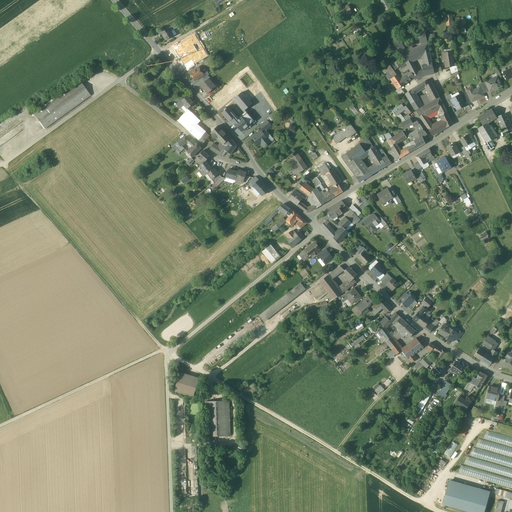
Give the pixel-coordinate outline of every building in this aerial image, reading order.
[(386,0),(379,0),(386,10),(390,7),(386,0)] [(170,32),(168,29),(164,31),(161,33),(166,40),(173,36),(171,31),(170,32)] [(173,45),(180,57),(196,48),(194,44),(198,42),(194,36),(180,44),(178,42),(173,45)] [(426,39),(413,45),(412,48),(413,51),(417,49),(427,44),(426,39)] [(427,44),(417,49),(420,56),(420,59),(421,59),(425,60),(426,64),(429,63),(432,62),(427,44)] [(198,51),(196,48),(180,57),(188,70),(194,67),(191,63),(206,55),(202,49),(198,51)] [(412,48),(401,54),(404,58),(406,63),(410,62),(420,56),(417,49),(413,51),(412,48)] [(452,53),(444,54),(446,66),(454,65),(452,53)] [(176,69),(182,67),(179,59),(172,61),(176,69)] [(430,64),(422,66),(425,76),(434,74),(432,64),(430,64)] [(418,72),(414,65),(412,65),(412,66),(409,68),(411,72),(413,75),(418,72)] [(457,65),(449,68),(452,74),(457,72),(457,65)] [(197,68),(190,73),(191,74),(190,76),(191,77),(193,77),(195,81),(201,76),(204,75),(203,74),(201,71),(200,72),(197,68)] [(511,69),(503,72),(507,80),(511,77),(511,69),(511,68),(511,69)] [(409,73),(401,78),(402,79),(400,80),(403,85),(414,77),(413,75),(411,72),(409,73)] [(400,80),(397,75),(392,78),(390,80),(391,80),(397,89),(403,85),(400,80)] [(497,77),(485,82),(489,91),(490,92),(502,86),(499,80),(498,77),(497,77)] [(216,87),(209,79),(204,83),(200,86),(207,94),(211,91),(215,87),(216,87)] [(79,80),(38,110),(49,126),(90,95),(79,80)] [(426,80),(412,89),(414,94),(425,86),(428,84),(426,80)] [(434,86),(427,90),(429,93),(433,100),(439,97),(434,86)] [(480,88),(472,91),(471,87),(466,89),(472,102),(477,100),(476,99),(484,96),(483,94),(480,88)] [(414,94),(412,89),(405,94),(415,110),(422,106),(417,98),(414,94)] [(252,104),(242,92),(234,99),(244,111),(252,104)] [(426,94),(423,96),(423,95),(417,98),(422,106),(423,106),(433,101),(433,100),(429,93),(427,94),(426,94)] [(450,95),(445,98),(450,106),(454,104),(452,100),(450,95)] [(187,96),(182,100),(182,99),(179,101),(180,102),(177,104),(180,108),(181,108),(184,106),(187,109),(188,109),(191,106),(191,105),(193,103),(187,96)] [(452,100),(454,104),(457,110),(465,105),(460,96),(452,100)] [(423,106),(422,107),(425,113),(426,116),(437,111),(444,107),(439,97),(433,101),(423,106)] [(413,111),(408,104),(405,107),(404,107),(404,108),(405,109),(409,114),(413,111)] [(231,120),(242,132),(254,121),(247,112),(238,120),(231,112),(233,112),(229,107),(222,113),(229,122),(231,120)] [(422,107),(415,110),(420,116),(425,113),(422,107)] [(444,107),(437,111),(438,114),(440,114),(440,115),(447,112),(444,107)] [(492,109),(478,118),(483,125),(483,126),(487,124),(497,117),(492,109)] [(49,126),(38,110),(32,114),(43,129),(49,126)] [(185,113),(178,121),(181,124),(191,112),(189,110),(186,113),(185,113)] [(191,112),(181,124),(190,132),(197,124),(200,121),(191,112)] [(440,115),(442,120),(446,128),(453,125),(447,112),(440,115)] [(405,120),(399,113),(397,115),(402,122),(405,120)] [(433,125),(432,126),(426,118),(426,116),(425,113),(420,116),(433,136),(443,130),(438,122),(434,125),(433,125)] [(511,128),(506,113),(497,117),(504,133),(511,129),(511,128)] [(409,118),(402,123),(403,125),(402,126),(404,128),(412,124),(409,118)] [(266,120),(259,126),(264,131),(271,126),(266,120)] [(206,132),(197,124),(190,132),(199,140),(206,132)] [(489,127),(487,124),(483,126),(483,125),(478,128),(487,143),(493,140),(496,138),(490,126),(489,127)] [(350,125),(342,131),(346,137),(348,139),(356,132),(350,125)] [(228,136),(218,126),(211,133),(219,141),(222,138),(224,140),(228,136)] [(418,130),(408,134),(409,139),(411,138),(412,139),(415,138),(416,140),(422,137),(427,134),(423,129),(419,131),(418,130)] [(261,131),(252,138),(258,146),(262,143),(265,146),(270,142),(261,131)] [(342,131),(332,138),(336,144),(346,137),(342,131)] [(392,138),(393,141),(395,144),(396,144),(406,137),(405,135),(402,131),(392,138)] [(209,135),(206,132),(199,140),(203,144),(207,139),(209,135)] [(389,133),(379,135),(383,143),(388,141),(387,140),(392,138),(389,133)] [(467,135),(460,139),(464,147),(474,141),(471,136),(468,138),(467,135)] [(191,141),(186,136),(178,143),(180,146),(182,146),(187,141),(189,143),(191,141)] [(228,136),(224,140),(222,138),(219,141),(220,143),(221,142),(223,144),(224,142),(229,138),(228,136)] [(422,137),(416,140),(414,141),(416,144),(418,147),(425,143),(422,137)] [(237,146),(229,138),(224,142),(228,146),(224,150),(226,151),(231,154),(237,146)] [(368,138),(360,144),(366,152),(367,152),(366,152),(367,151),(373,147),(368,138)] [(201,148),(192,140),(191,141),(189,143),(193,147),(187,152),(192,157),(198,151),(198,152),(199,151),(201,148)] [(220,143),(218,146),(213,144),(210,149),(211,150),(220,156),(223,150),(225,150),(224,150),(228,146),(224,142),(223,144),(221,142),(220,143)] [(454,143),(447,147),(452,156),(459,153),(458,150),(454,143)] [(362,166),(357,159),(366,152),(360,144),(346,154),(352,162),(358,171),(354,173),(360,182),(364,179),(372,175),(372,174),(369,170),(368,169),(364,164),(362,166)] [(401,153),(396,144),(395,144),(391,146),(393,149),(398,159),(410,152),(408,148),(401,153)] [(412,146),(408,148),(410,152),(418,147),(416,144),(412,146)] [(182,146),(180,146),(175,151),(178,154),(185,149),(182,146)] [(373,147),(367,151),(369,154),(370,154),(373,159),(380,155),(379,153),(377,151),(374,147),(373,147)] [(464,147),(461,149),(464,154),(465,157),(469,155),(464,147)] [(398,159),(393,149),(388,152),(394,162),(398,159)] [(428,149),(415,157),(419,162),(421,166),(426,163),(425,161),(429,158),(429,157),(432,155),(428,149)] [(210,156),(203,150),(198,156),(203,161),(205,162),(210,156)] [(298,154),(288,161),(293,168),(296,174),(297,174),(307,168),(298,154)] [(352,162),(346,154),(342,157),(348,165),(352,162)] [(380,155),(373,159),(376,164),(372,166),(375,172),(386,166),(383,160),(380,155)] [(387,157),(383,160),(386,166),(387,166),(391,163),(387,157)] [(445,157),(437,162),(439,167),(442,172),(451,167),(445,157)] [(191,158),(185,163),(189,166),(194,160),(191,158)] [(213,169),(206,161),(205,162),(200,166),(206,174),(207,174),(213,169)] [(358,171),(352,162),(348,165),(354,173),(358,171)] [(419,162),(414,165),(417,171),(420,169),(423,168),(421,166),(419,162)] [(330,171),(325,164),(318,169),(323,176),(326,174),(330,171)] [(213,169),(207,174),(212,180),(214,179),(219,174),(214,168),(213,169)] [(296,174),(293,168),(288,171),(292,176),(296,174)] [(330,171),(326,174),(328,178),(333,186),(337,184),(341,182),(333,169),(330,171)] [(425,178),(420,169),(417,171),(420,175),(423,181),(425,180),(425,179),(425,178)] [(233,171),(228,170),(226,177),(236,180),(236,179),(238,172),(234,171),(233,171)] [(246,173),(239,170),(238,172),(236,179),(244,182),(245,176),(246,173)] [(411,171),(403,175),(407,183),(415,178),(411,171)] [(226,178),(221,177),(216,182),(219,185),(226,178)] [(321,184),(317,178),(313,181),(317,187),(320,184),(321,184)] [(256,183),(254,185),(257,190),(262,194),(268,190),(265,187),(265,186),(261,182),(259,180),(256,183)] [(312,188),(302,180),(297,187),(308,196),(309,197),(310,196),(314,189),(312,188)] [(337,184),(333,186),(329,188),(331,191),(335,197),(343,192),(337,184)] [(235,189),(241,201),(249,196),(242,185),(235,189)] [(308,196),(297,187),(295,190),(303,197),(306,199),(308,196)] [(326,202),(317,188),(314,189),(310,196),(315,205),(317,208),(326,202)] [(388,189),(377,195),(383,204),(388,201),(387,200),(393,197),(388,189)] [(303,197),(295,190),(289,199),(297,205),(300,202),(303,197)] [(331,191),(329,192),(328,191),(322,195),(327,202),(335,197),(331,191)] [(466,206),(471,203),(465,193),(460,196),(466,206)] [(341,200),(326,210),(327,213),(328,215),(330,217),(332,219),(334,220),(335,221),(338,219),(337,217),(343,213),(339,208),(345,205),(344,204),(341,200)] [(306,207),(300,202),(297,205),(307,213),(308,212),(306,207)] [(290,209),(283,204),(279,208),(278,208),(280,210),(286,214),(287,213),(290,209)] [(278,208),(269,217),(271,219),(280,210),(278,208)] [(358,218),(351,211),(346,217),(348,219),(348,220),(351,223),(352,224),(354,222),(358,218)] [(300,216),(293,212),(290,216),(289,218),(294,222),(295,222),(297,219),(298,220),(300,216)] [(375,214),(368,220),(367,219),(363,222),(372,233),(376,229),(374,227),(380,222),(378,219),(375,214)] [(307,223),(300,216),(298,220),(300,222),(298,225),(299,227),(301,228),(307,223)] [(271,219),(269,217),(263,223),(266,225),(272,220),(271,219)] [(348,219),(346,217),(339,224),(343,227),(345,229),(351,223),(348,220),(348,219)] [(387,224),(380,217),(378,219),(380,222),(384,226),(387,224)] [(281,220),(276,225),(279,228),(286,221),(284,219),(281,220)] [(345,229),(343,227),(341,229),(338,233),(343,238),(348,232),(345,229)] [(304,237),(299,230),(298,230),(296,233),(302,239),(304,237)] [(288,239),(287,240),(293,247),(302,239),(296,233),(296,232),(294,234),(288,239)] [(335,235),(333,238),(339,244),(343,238),(338,233),(335,235)] [(315,242),(307,248),(312,254),(313,255),(314,253),(320,249),(315,242)] [(277,253),(271,245),(263,252),(272,264),(280,257),(277,253)] [(307,248),(299,254),(304,261),(308,258),(307,257),(312,254),(307,248)] [(325,249),(316,256),(318,259),(320,257),(327,251),(325,249)] [(333,259),(327,251),(320,257),(326,264),(333,259)] [(364,251),(363,251),(360,254),(357,257),(365,265),(371,259),(364,251)] [(384,270),(378,263),(375,266),(371,270),(372,270),(378,276),(384,270)] [(357,275),(349,266),(344,271),(346,273),(345,274),(350,280),(351,281),(353,279),(357,275)] [(336,269),(328,275),(331,279),(339,273),(337,271),(336,269)] [(328,275),(319,282),(328,292),(334,300),(338,296),(342,293),(338,288),(331,279),(328,275)] [(390,281),(387,284),(387,285),(393,291),(399,284),(393,278),(392,279),(390,281)] [(351,281),(350,280),(346,284),(343,286),(347,290),(347,289),(356,282),(353,279),(351,281)] [(319,282),(309,289),(318,300),(328,292),(319,282)] [(301,283),(259,316),(264,322),(306,289),(301,283)] [(342,284),(338,288),(342,293),(347,290),(343,286),(342,284)] [(344,296),(342,297),(345,301),(348,299),(352,304),(361,297),(354,288),(349,292),(344,296)] [(406,292),(399,300),(407,306),(408,305),(413,299),(414,298),(406,292)] [(367,296),(357,305),(359,308),(369,298),(367,296)] [(369,298),(359,308),(365,314),(369,310),(366,308),(370,305),(373,303),(370,299),(369,298)] [(432,303),(426,298),(422,302),(426,306),(428,308),(432,303)] [(417,303),(413,299),(408,305),(412,310),(417,303)] [(391,308),(384,300),(381,303),(379,305),(382,308),(387,313),(391,308)] [(282,318),(299,308),(296,303),(279,314),(282,318)] [(375,309),(371,313),(374,316),(382,308),(379,305),(378,306),(375,309)] [(424,307),(419,313),(418,313),(413,319),(416,322),(422,316),(425,312),(427,310),(425,308),(424,307)] [(395,313),(391,318),(390,317),(389,319),(386,317),(381,322),(386,327),(392,322),(398,315),(395,313)] [(398,315),(392,322),(395,324),(401,317),(398,315)] [(424,318),(422,316),(416,322),(424,328),(429,322),(424,318)] [(405,321),(401,317),(395,324),(402,330),(408,324),(405,322),(406,321),(405,321)] [(429,322),(424,328),(429,333),(434,326),(432,324),(429,322)] [(416,331),(408,324),(402,330),(402,331),(409,338),(416,331)] [(443,324),(438,332),(445,336),(450,328),(443,324)] [(389,333),(384,327),(379,332),(385,341),(391,337),(389,333)] [(457,333),(450,328),(445,336),(453,341),(455,338),(458,333),(457,333)] [(464,333),(459,330),(457,333),(458,333),(455,338),(458,340),(464,333)] [(385,341),(379,332),(375,335),(382,343),(385,341)] [(394,335),(392,337),(395,341),(402,336),(399,332),(394,335)] [(356,348),(364,338),(359,333),(351,344),(356,348)] [(316,341),(312,335),(308,338),(313,344),(316,341)] [(498,344),(487,336),(482,344),(492,350),(493,350),(498,344)] [(391,337),(385,341),(388,345),(396,355),(401,350),(402,350),(395,341),(392,337),(391,337)] [(402,350),(401,350),(408,358),(413,354),(422,347),(423,347),(416,339),(402,350)] [(482,351),(479,349),(474,356),(481,360),(485,353),(482,351)] [(432,351),(431,351),(426,356),(428,359),(429,357),(429,358),(434,353),(433,352),(432,350),(432,351)] [(493,350),(492,350),(491,352),(491,353),(489,355),(494,358),(498,353),(493,350)] [(447,354),(442,351),(440,353),(434,360),(438,362),(439,363),(447,354)] [(489,355),(485,353),(481,360),(490,366),(494,358),(489,355)] [(416,359),(413,354),(408,358),(412,363),(416,359)] [(428,359),(426,356),(420,362),(422,363),(426,367),(430,363),(431,362),(428,359)] [(464,368),(456,362),(451,369),(450,369),(453,371),(459,375),(464,368)] [(199,378),(180,372),(174,391),(193,397),(199,378)] [(480,372),(476,379),(473,377),(469,382),(475,386),(480,388),(487,376),(480,372)] [(452,385),(446,381),(440,389),(446,393),(452,385)] [(377,382),(372,387),(375,390),(370,394),(374,398),(384,389),(377,382)] [(500,389),(490,386),(487,399),(497,401),(499,394),(500,389)] [(446,393),(440,389),(436,395),(442,399),(446,393)] [(505,396),(499,394),(497,401),(496,405),(502,407),(503,401),(505,396)] [(461,398),(459,397),(455,403),(466,410),(470,404),(466,402),(461,398)] [(229,401),(205,402),(206,436),(230,436),(229,401)] [(511,438),(485,431),(483,439),(511,446),(511,438)] [(506,482),(511,483),(511,486),(510,488),(511,488),(511,448),(477,439),(475,448),(472,447),(469,456),(466,455),(464,464),(460,463),(458,473),(502,484),(506,482)] [(457,451),(455,450),(458,445),(452,441),(444,454),(453,459),(457,451)] [(233,452),(232,452),(231,453),(230,453),(229,453),(228,453),(227,454),(226,455),(225,456),(225,457),(224,458),(224,459),(224,461),(224,462),(224,463),(225,464),(225,465),(226,466),(227,467),(228,468),(229,468),(230,468),(231,469),(233,469),(235,468),(236,468),(237,467),(238,467),(238,466),(239,465),(239,464),(240,463),(240,462),(240,461),(240,460),(240,459),(240,458),(240,457),(239,456),(238,455),(237,454),(236,454),(235,453),(234,453),(233,452)] [(484,511),(491,491),(449,479),(442,503),(472,511),(484,511)] [(511,511),(511,492),(495,488),(494,494),(505,497),(504,504),(510,505),(511,505),(511,511)] [(493,511),(494,511),(500,511),(503,502),(497,500),(493,511)]
